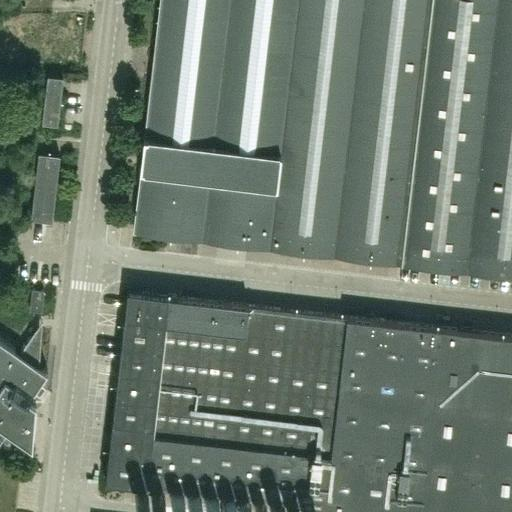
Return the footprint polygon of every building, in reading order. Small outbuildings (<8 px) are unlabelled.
[(511,0),(160,0),(134,230),(511,274),(511,0)] [(57,123),(63,75),(47,73),(42,121),(57,123)] [(59,155),(59,154),(39,151),(38,153),(39,153),(31,216),(31,217),(52,220),(52,218),(59,155)] [(42,311),(44,290),(32,288),(30,310),(42,311)] [(511,511),(511,333),(127,289),(105,479),(237,495),(323,505),(322,511),(511,511)] [(32,445),(36,400),(29,395),(33,389),(37,392),(43,383),(39,380),(47,369),(39,363),(40,338),(29,337),(20,350),(0,335),(0,437),(7,428),(32,445)] [(0,468),(0,511),(16,511),(16,469),(0,468)]
